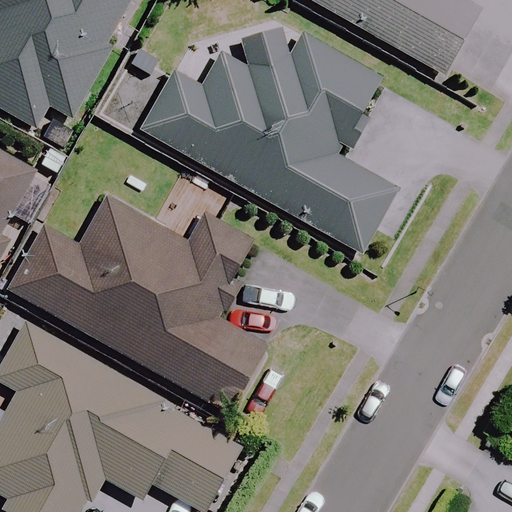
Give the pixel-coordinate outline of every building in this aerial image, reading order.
[(134,0),(0,0),(0,112),(37,132),(48,112),(71,123),(134,0)] [(304,0),(444,79),(480,14),(455,0),(304,0)] [(241,44),(248,58),(240,71),(221,60),(202,94),(176,79),(143,135),(360,261),(397,197),(338,163),(381,88),(303,43),(291,63),(281,35),(241,44)] [(0,254),(3,249),(0,247),(0,240),(34,176),(0,158),(0,254)] [(175,242),(107,204),(79,254),(46,235),(12,295),(228,416),(264,352),(216,325),(235,292),(229,288),(250,249),(190,216),(175,242)] [(203,511),(239,456),(28,325),(0,369),(0,385),(18,397),(0,425),(0,499),(8,504),(3,511),(83,511),(103,481),(142,505),(152,489),(188,511),(203,511)]
